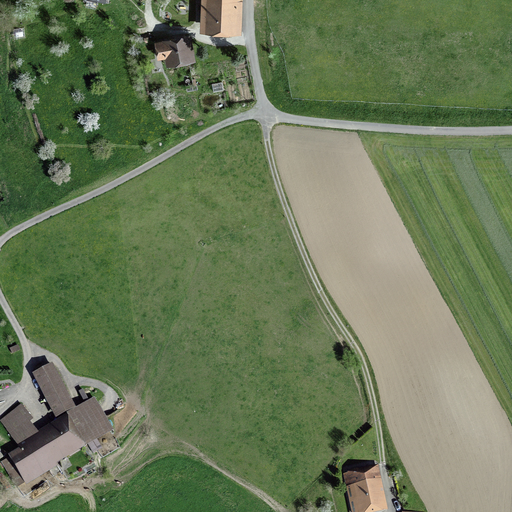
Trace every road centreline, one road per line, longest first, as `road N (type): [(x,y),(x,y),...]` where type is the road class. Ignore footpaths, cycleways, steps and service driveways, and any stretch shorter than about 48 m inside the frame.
road 1 (residential): [(248,0),(262,114),(434,132),(511,130)]
road 2 (track): [(83,489),(177,447),(282,506)]
